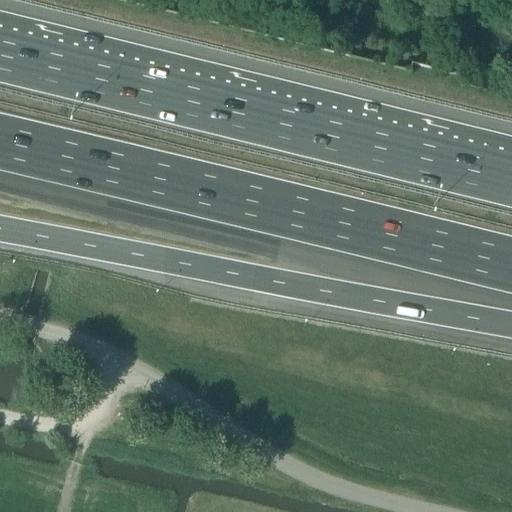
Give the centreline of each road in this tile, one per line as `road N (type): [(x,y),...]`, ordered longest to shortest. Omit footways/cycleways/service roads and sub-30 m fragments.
road 1 (motorway): [(511,183),(0,55)]
road 2 (motorway): [(0,144),(511,267)]
road 3 (motorway): [(0,229),(511,326)]
road 4 (unclassified): [(410,511),(352,499),(291,469),(126,368)]
road 5 (unclassified): [(0,418),(77,425),(97,413),(126,368)]
road 6 (unclassified): [(0,319),(126,368)]
